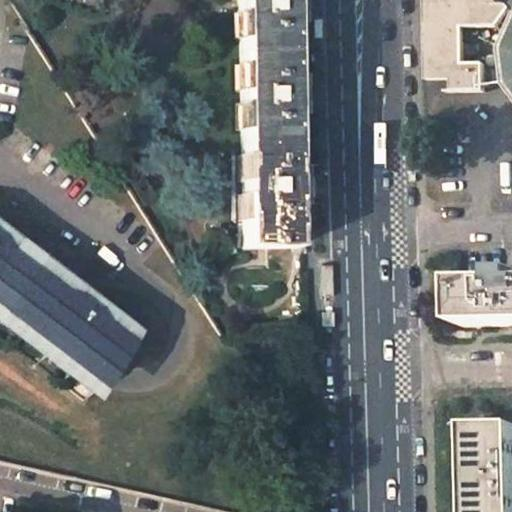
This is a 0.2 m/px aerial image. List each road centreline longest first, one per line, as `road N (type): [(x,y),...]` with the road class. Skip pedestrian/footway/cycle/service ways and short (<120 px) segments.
road 1 (secondary): [(374,511),(363,120)]
road 2 (secondary): [(339,0),(339,31),(363,120)]
road 3 (secondary): [(363,120),(380,0)]
